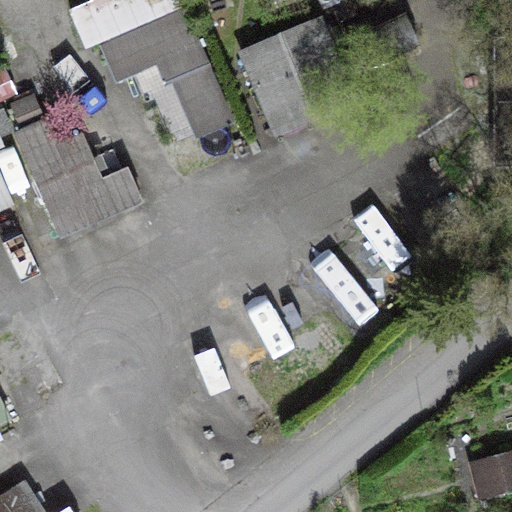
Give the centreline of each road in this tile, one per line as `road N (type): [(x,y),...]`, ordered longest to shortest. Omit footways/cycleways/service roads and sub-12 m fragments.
road 1 (unknown): [(232,511),(64,373),(409,98)]
road 2 (track): [(266,511),(511,307)]
